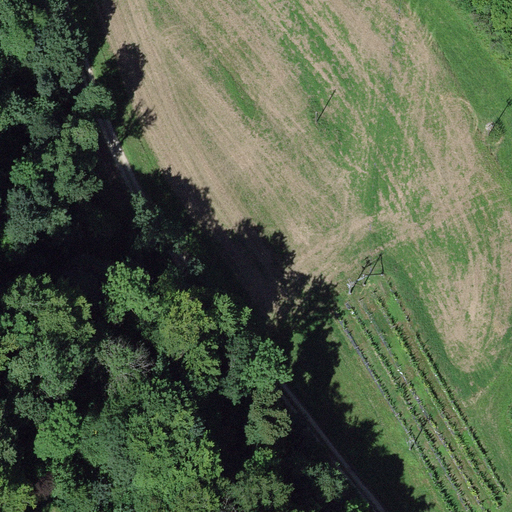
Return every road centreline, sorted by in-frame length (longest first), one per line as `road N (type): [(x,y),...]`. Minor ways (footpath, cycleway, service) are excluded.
road 1 (track): [(373,511),(117,161),(54,0)]
road 2 (track): [(0,289),(127,360),(283,511)]
